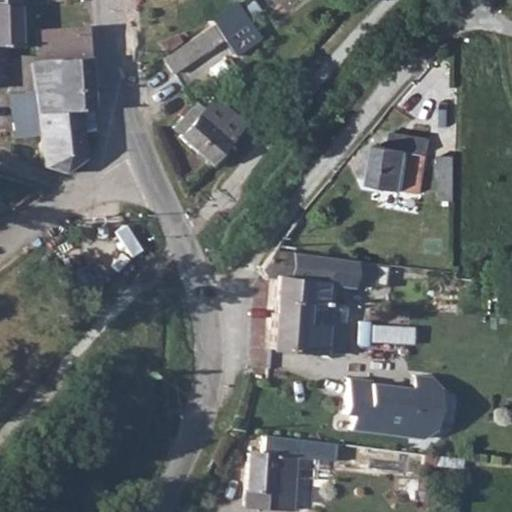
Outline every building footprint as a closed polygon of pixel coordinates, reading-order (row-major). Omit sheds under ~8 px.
[(0,3),(0,47),(18,47),(16,3),(0,3)] [(167,49),(163,52),(173,70),(240,30),(230,14),(184,38),(182,39),(167,49)] [(37,167),(56,174),(78,163),(78,126),(69,126),(68,109),(89,109),(84,28),(34,30),(34,55),(35,64),(26,64),(29,136),(37,167)] [(161,38),(167,49),(182,39),(176,32),(161,38)] [(9,139),(29,136),(26,64),(35,64),(34,55),(6,57),(7,93),(2,94),(9,139)] [(208,160),(247,118),(219,94),(202,114),(191,105),(172,125),(208,160)] [(78,126),(95,125),(94,109),(89,109),(68,109),(69,126),(78,126)] [(379,179),(427,188),(435,133),(398,127),(394,144),(384,144),(379,179)] [(446,192),(461,193),(460,149),(445,150),(446,192)] [(395,260),(277,248),(263,264),(262,271),(275,273),(272,346),(347,348),(349,313),(340,300),(322,295),(322,284),(364,284),(366,278),(393,279),(395,260)] [(377,378),(354,376),(349,411),(358,412),(357,426),(430,435),(441,426),(446,386),(437,375),(419,373),(418,386),(377,381),(377,378)] [(338,459),(341,440),(274,432),(273,437),(266,437),(264,453),(247,453),(243,504),(292,508),(297,448),(317,449),(317,457),(338,459)]
